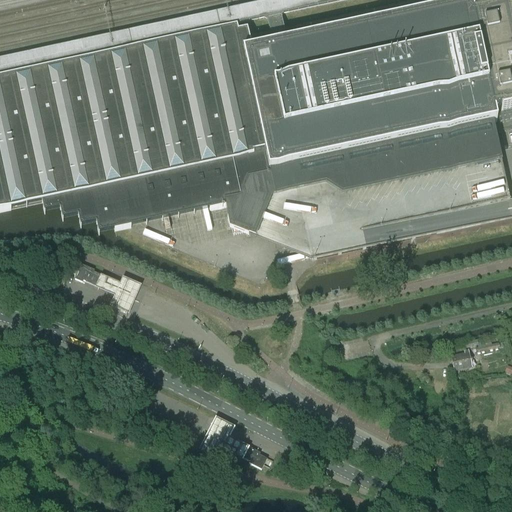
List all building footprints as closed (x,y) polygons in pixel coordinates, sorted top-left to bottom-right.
[(298,0),(0,63),(0,77),(237,27),(238,27),(267,21),(269,30),(273,46),(289,42),(286,27),(284,17),(362,0),(448,0),(450,7),(464,3),(463,0),(298,0)] [(471,4),(244,53),(243,49),(251,48),(250,46),(248,35),(247,31),(238,33),(237,28),(93,58),(0,78),(0,211),(26,206),(42,203),(44,214),(60,210),(62,221),(78,217),(80,228),(96,224),(98,235),(114,232),(128,229),(178,218),(225,208),(228,219),(227,219),(229,230),(248,237),(310,261),(313,261),(511,218),(511,213),(493,124),(496,123),(494,113),(500,111),(500,113),(511,110),(511,16),(510,5),(479,11),(479,13),(473,14),(471,4)] [(81,266),(79,269),(75,280),(82,284),(83,282),(97,288),(102,277),(93,273),(94,271),(81,266)] [(119,283),(100,275),(95,287),(113,295),(109,307),(128,315),(141,284),(122,276),(119,283)] [(494,350),(493,343),(479,345),(479,352),(494,350)] [(472,368),(468,351),(464,352),(465,355),(451,358),(454,372),(472,368)] [(242,460),(249,447),(229,437),(234,428),(215,418),(199,450),(217,460),(223,450),(242,460)] [(261,471),(262,469),(267,460),(259,456),(260,454),(247,447),(241,459),(249,463),(248,464),(261,471)]
